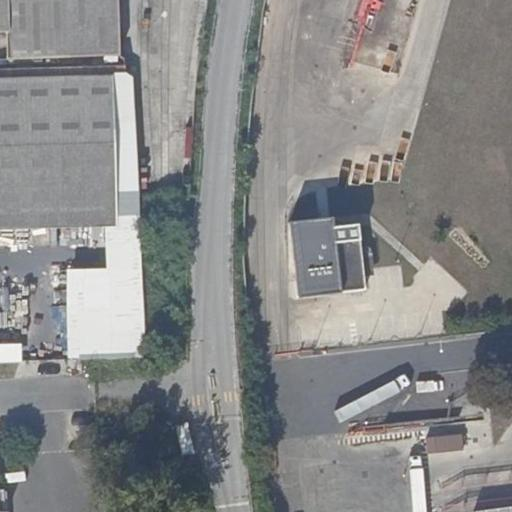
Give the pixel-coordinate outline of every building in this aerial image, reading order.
[(7,59),(118,55),(115,0),(0,0),(0,28),(6,28),(7,59)] [(0,79),(0,217),(115,213),(110,76),(0,79)] [(329,219),(289,224),(297,300),(368,292),(361,225),(330,228),(329,219)] [(24,344),(0,344),(0,363),(25,363),(24,344)] [(463,433),(427,434),(428,452),(464,450),(463,433)]
